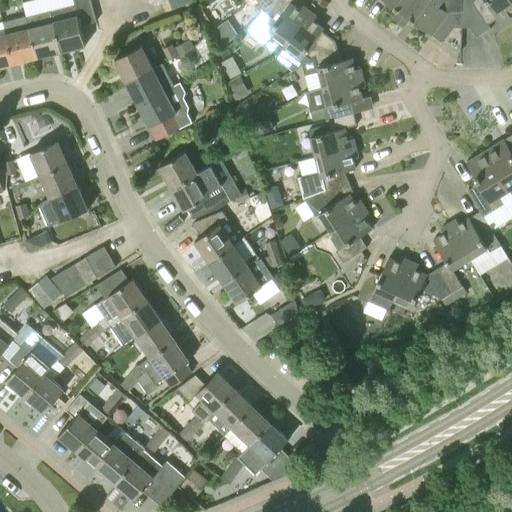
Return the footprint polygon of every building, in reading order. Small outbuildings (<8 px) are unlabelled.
[(54,22),(62,51),(86,45),(81,25),(97,20),(91,0),(74,0),(76,4),(52,10),(54,22)] [(193,0),(169,0),(172,8),(193,0)] [(286,44),(311,11),(303,6),(300,10),(291,3),(293,0),(275,0),(264,11),(244,28),(265,44),(273,33),(286,44)] [(256,0),(264,11),(275,0),(256,0)] [(399,22),(414,0),(384,0),(399,10),(393,17),(399,22)] [(414,0),(399,22),(404,26),(410,18),(432,35),(434,33),(444,41),(455,27),(462,27),(462,0),(414,0)] [(474,0),(473,0),(462,0),(462,27),(471,28),(477,38),(491,28),(489,24),(498,18),(501,22),(511,16),(511,17),(511,1),(511,0),(474,0)] [(38,57),(62,51),(54,22),(52,10),(27,17),(31,28),(38,57)] [(302,56),(305,53),(311,58),(336,41),(322,31),(324,28),(315,21),(318,16),(311,11),(286,44),(302,56)] [(14,63),(38,57),(31,28),(27,17),(3,23),(7,34),(14,63)] [(0,66),(14,63),(7,34),(0,35),(0,66)] [(173,48),(177,55),(178,57),(195,48),(190,39),(173,48)] [(324,86),(363,76),(361,67),(356,69),(353,57),(341,60),(336,41),(311,58),(302,63),(305,74),(320,70),(324,86)] [(127,81),(154,68),(142,45),(115,59),(127,81)] [(169,59),(177,55),(172,45),(164,49),(169,59)] [(228,47),(216,53),(221,61),(233,55),(228,47)] [(237,72),(231,60),(221,65),(228,77),(237,72)] [(138,103),(165,90),(175,86),(164,64),(154,68),(127,81),(138,103)] [(249,95),(240,76),(226,82),(236,101),(249,95)] [(327,120),(354,113),(351,101),(363,98),(360,86),(365,85),(363,76),(324,86),(329,106),(324,108),(324,109),(327,120)] [(175,86),(165,90),(138,103),(157,140),(193,121),(188,111),(189,107),(183,96),(186,91),(182,83),(175,86)] [(255,117),(249,102),(236,107),(242,123),(255,117)] [(217,108),(221,117),(232,113),(229,103),(217,108)] [(209,122),(221,117),(217,108),(205,112),(209,122)] [(317,156),(356,146),(354,138),(348,139),(346,128),(357,125),(354,113),(327,120),(330,131),(311,136),(317,156)] [(265,132),(260,120),(252,124),(257,136),(265,132)] [(511,150),(505,139),(486,150),(510,189),(511,188),(511,150)] [(41,175),(69,163),(59,140),(31,152),(41,175)] [(321,191),(349,181),(345,171),(356,168),(353,156),(358,155),(356,146),(317,156),(320,171),(299,177),(305,197),(321,191)] [(500,196),(510,189),(486,150),(467,162),(480,183),(468,190),(480,210),(484,216),(504,203),(500,196)] [(172,188),(198,173),(186,151),(160,166),(172,188)] [(248,158),(244,152),(238,155),(242,162),(248,158)] [(5,162),(4,163),(8,175),(9,175),(18,172),(14,160),(5,162)] [(51,198),(79,186),(69,163),(41,175),(51,198)] [(198,173),(172,188),(185,209),(188,208),(194,218),(219,207),(232,200),(212,165),(198,173)] [(331,230),(366,208),(361,200),(356,203),(350,194),(353,191),(349,181),(321,191),(305,197),(316,215),(320,212),(331,230)] [(79,186),(51,198),(52,200),(39,205),(49,227),(61,221),(89,209),(79,186)] [(283,203),(276,187),(265,192),(273,208),(283,203)] [(237,202),(249,198),(246,189),(234,193),(237,202)] [(20,220),(30,217),(26,205),(16,208),(20,220)] [(366,208),(331,230),(343,247),(336,251),(344,263),(367,247),(360,236),(372,229),(366,218),(371,215),(366,208)] [(210,262),(234,245),(243,239),(222,210),(192,223),(202,237),(195,241),(210,262)] [(487,221),(484,216),(480,210),(460,223),(457,219),(449,223),(470,258),(487,248),(490,252),(501,245),(487,221)] [(453,269),(470,258),(449,223),(441,228),(444,233),(434,239),(448,262),(438,268),(453,292),(463,286),(453,269)] [(291,234),(281,240),(290,254),(300,248),(291,234)] [(25,240),(30,251),(42,246),(37,235),(25,240)] [(269,256),(280,252),(276,241),(265,245),(269,256)] [(224,282),(248,265),(234,245),(210,262),(224,282)] [(87,257),(98,277),(117,266),(105,246),(87,257)] [(273,268),(284,264),(280,252),(269,256),(273,268)] [(87,284),(98,277),(87,257),(75,264),(87,284)] [(263,285),(273,277),(259,257),(248,265),(224,282),(238,302),(263,285)] [(394,298),(411,261),(402,257),(400,262),(389,257),(381,275),(369,270),(358,296),(370,301),(389,309),(394,298)] [(453,292),(438,268),(428,274),(417,269),(419,264),(411,261),(394,298),(413,306),(421,289),(443,298),(453,292)] [(76,290),(87,284),(75,264),(65,270),(76,290)] [(67,296),(76,290),(65,270),(52,278),(67,296)] [(38,283),(53,301),(62,294),(47,275),(38,283)] [(116,321),(147,299),(133,278),(108,296),(109,297),(96,306),(104,317),(98,321),(99,323),(90,331),(96,337),(104,329),(112,324),(116,321)] [(45,308),(53,301),(38,283),(29,290),(45,308)] [(22,289),(12,298),(20,306),(29,297),(26,293),(22,289)] [(12,298),(3,307),(11,315),(20,306),(12,298)] [(315,305),(302,298),(307,309),(315,305)] [(137,336),(161,319),(147,299),(116,321),(112,324),(126,344),(137,336)] [(74,311),(65,301),(54,311),(64,321),(74,311)] [(280,324),(301,311),(295,302),(274,315),(280,324)] [(329,310),(332,315),(336,321),(349,312),(342,302),(329,310)] [(27,324),(18,334),(0,319),(0,356),(12,341),(21,348),(36,331),(27,324)] [(151,356),(175,339),(161,319),(137,336),(151,356)] [(96,337),(90,331),(81,340),(88,347),(106,331),(104,329),(96,337)] [(36,331),(21,348),(29,355),(44,338),(36,331)] [(137,367),(145,373),(148,371),(156,383),(164,377),(172,387),(193,372),(186,363),(190,360),(175,339),(151,356),(137,367)] [(68,351),(75,359),(84,351),(77,343),(68,351)] [(26,396),(45,373),(51,367),(44,361),(33,351),(27,358),(26,357),(7,380),(26,396)] [(66,368),(75,359),(68,351),(59,360),(66,368)] [(326,373),(336,370),(330,353),(320,357),(326,373)] [(137,367),(129,376),(137,383),(139,380),(145,373),(137,367)] [(208,419),(236,389),(218,371),(205,385),(196,376),(179,389),(191,401),(197,393),(205,400),(193,413),(197,417),(189,425),(197,432),(204,424),(204,423),(208,419)] [(45,412),(65,389),(45,373),(26,396),(45,412)] [(129,392),(137,383),(129,376),(122,385),(129,392)] [(236,389),(208,419),(209,420),(226,436),(233,427),(254,405),(236,389)] [(111,399),(120,406),(127,397),(119,390),(111,399)] [(110,414),(103,409),(101,412),(96,408),(86,419),(80,414),(90,403),(81,395),(67,411),(74,418),(59,436),(78,452),(98,429),(104,421),(107,418),(110,414)] [(111,416),(120,406),(111,399),(103,409),(110,414),(111,416)] [(251,444),(272,422),(254,405),(233,427),(251,444)] [(144,412),(138,407),(127,420),(133,425),(144,412)] [(230,468),(238,473),(244,464),(256,476),(262,469),(274,481),(301,467),(281,448),(290,439),(272,422),(251,444),(237,459),(230,468)] [(180,434),(188,441),(197,432),(189,425),(180,434)] [(155,436),(163,443),(171,433),(163,427),(155,436)] [(97,467),(116,444),(98,429),(78,452),(97,467)] [(116,483),(135,460),(146,448),(127,432),(116,444),(97,467),(116,483)] [(155,453),(163,443),(155,436),(147,446),(155,453)] [(154,476),(135,460),(116,483),(135,499),(143,490),(161,506),(186,476),(167,461),(154,476)] [(194,467),(186,476),(178,486),(193,499),(194,498),(209,480),(194,467)] [(230,484),(238,473),(230,468),(222,479),(230,484)]
